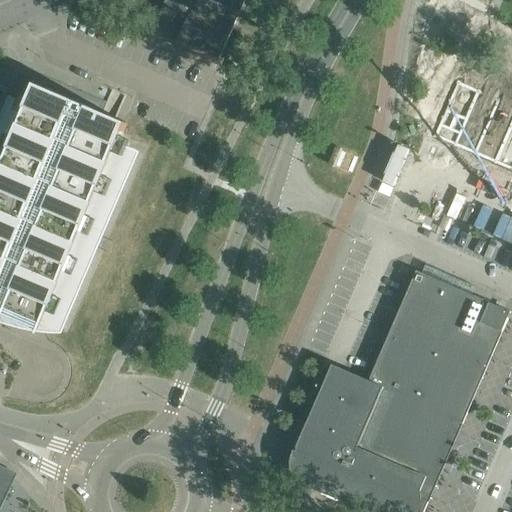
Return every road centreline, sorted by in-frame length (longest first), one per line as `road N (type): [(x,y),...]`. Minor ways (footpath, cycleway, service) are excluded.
road 1 (unknown): [(511,210),(424,173),(406,177),(325,351)]
road 2 (unclassified): [(188,463),(235,354),(266,224),(266,183)]
road 3 (unclassified): [(266,183),(156,446)]
road 4 (unclassified): [(266,183),(355,0)]
